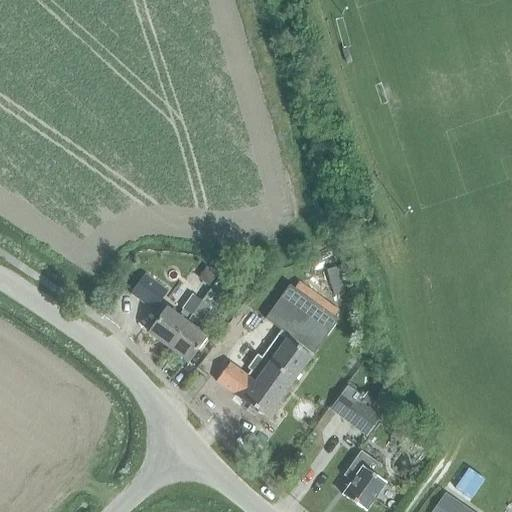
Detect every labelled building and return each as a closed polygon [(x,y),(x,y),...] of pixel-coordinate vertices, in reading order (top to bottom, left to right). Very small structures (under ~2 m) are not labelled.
[(348,292),(341,267),(325,271),(333,297),(348,292)] [(248,279),(254,284),(260,277),(253,272),(248,279)] [(131,295),(154,312),(168,292),(146,276),(131,295)] [(312,358),(338,322),(289,287),(265,322),(280,332),(260,360),(256,357),(246,371),(251,374),(247,379),(228,365),(215,384),(268,423),(279,408),(277,406),(311,358),(312,358)] [(175,319),(165,311),(147,335),(167,350),(185,325),(200,304),(191,297),(175,319)] [(204,340),(194,332),(210,310),(200,304),(185,325),(167,350),(187,364),(204,340)] [(369,408),(375,400),(364,393),(359,400),(369,408)] [(340,420),(366,440),(381,418),(356,400),(340,420)] [(352,483),(342,498),(362,511),(366,511),(385,485),(374,477),(380,467),(368,458),(363,465),(356,460),(344,477),(352,483)] [(453,487),(460,493),(472,477),(464,471),(453,487)] [(409,491),(415,482),(406,477),(401,486),(409,491)] [(468,511),(446,496),(435,511),(468,511)]
